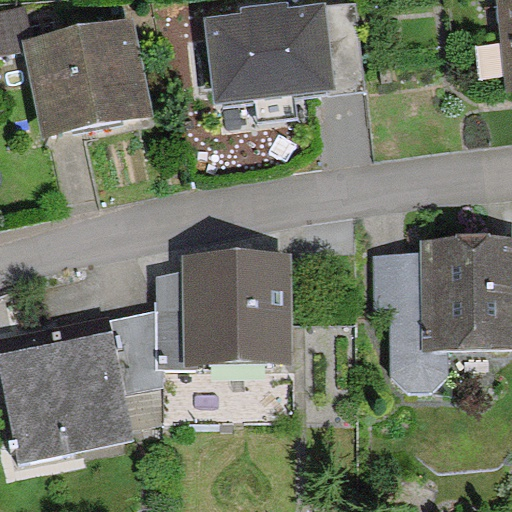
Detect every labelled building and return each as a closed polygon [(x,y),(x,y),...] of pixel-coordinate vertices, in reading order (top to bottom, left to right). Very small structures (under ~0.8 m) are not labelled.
[(511,94),(511,0),(499,2),(509,95),(511,94)] [(360,7),(206,25),(216,109),(370,91),(360,7)] [(149,120),(132,32),(92,39),(30,51),(47,140),(149,120)] [(511,246),(420,247),(421,260),(376,260),(376,317),(393,317),(393,377),(410,394),(434,394),(450,379),(449,356),(511,354),(511,246)] [(294,259),(186,260),(185,277),(157,282),(158,316),(112,326),(115,340),(127,399),(163,392),(163,422),(297,420),(294,259)] [(74,348),(0,362),(0,377),(19,471),(136,447),(127,399),(115,340),(74,348)]
